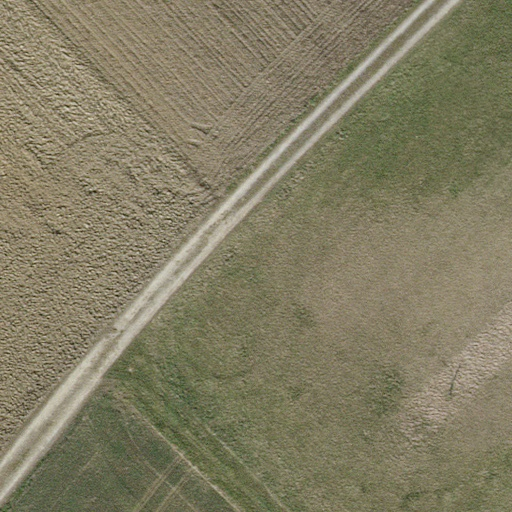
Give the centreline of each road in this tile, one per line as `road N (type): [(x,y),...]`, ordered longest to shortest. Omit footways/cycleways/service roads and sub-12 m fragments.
road 1 (track): [(0,489),(119,340),(460,0)]
road 2 (track): [(282,511),(119,340)]
